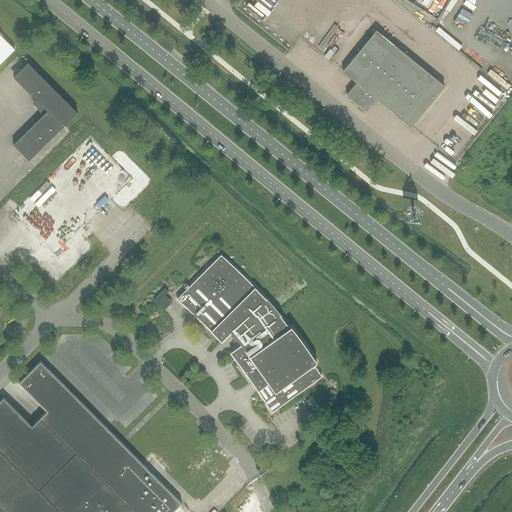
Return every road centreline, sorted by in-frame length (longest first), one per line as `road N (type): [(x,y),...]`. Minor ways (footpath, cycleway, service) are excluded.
road 1 (secondary): [(47,0),(490,363),(496,376)]
road 2 (secondary): [(511,336),(90,0)]
road 3 (unclassified): [(511,237),(408,167),(211,3)]
road 4 (unclassified): [(269,511),(240,455),(120,332),(60,315)]
road 5 (trunk): [(500,397),(413,511)]
